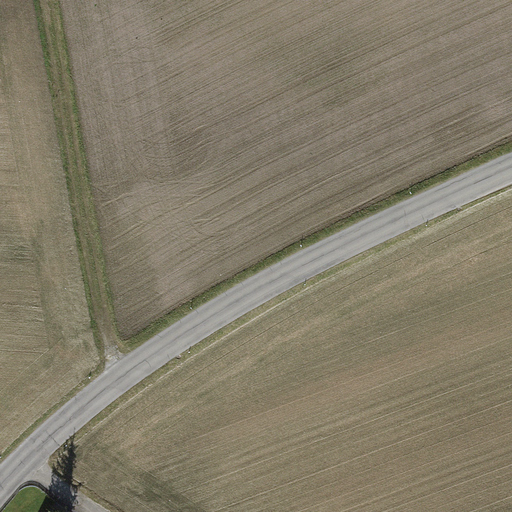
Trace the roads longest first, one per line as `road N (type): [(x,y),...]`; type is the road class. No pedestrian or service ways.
road 1 (tertiary): [(511,170),(358,237),(120,382),(32,458),(0,503)]
road 2 (track): [(120,382),(56,0)]
